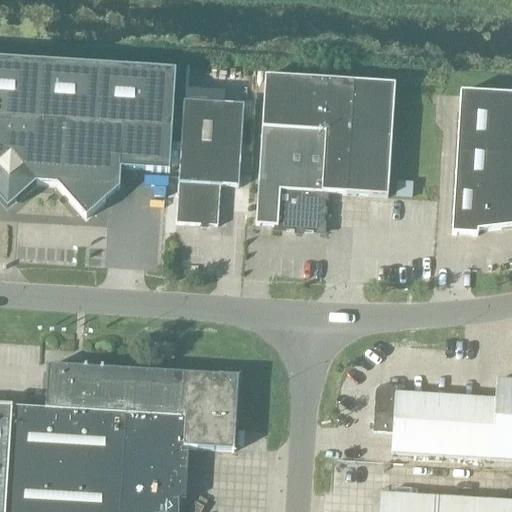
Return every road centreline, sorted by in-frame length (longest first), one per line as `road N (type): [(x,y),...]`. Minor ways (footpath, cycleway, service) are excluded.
road 1 (unclassified): [(307,319),(0,300)]
road 2 (unclassified): [(511,306),(307,319)]
road 3 (unclassified): [(295,511),(307,319)]
